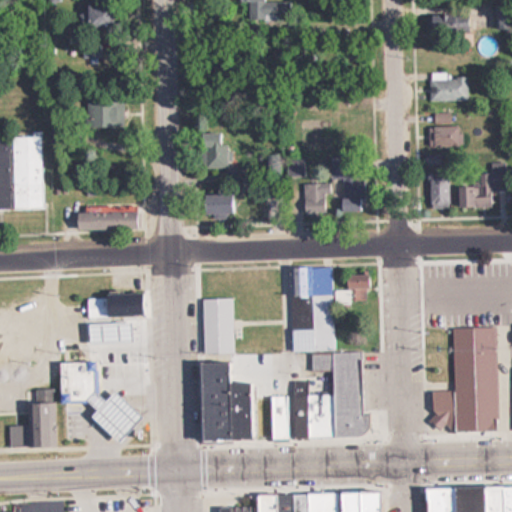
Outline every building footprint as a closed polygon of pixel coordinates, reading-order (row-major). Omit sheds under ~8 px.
[(265,1),(264,0),(237,0),(238,20),(290,19),(290,1),(265,1)] [(107,4),(82,4),(82,28),(107,28),(107,4)] [(466,101),(466,74),(428,74),(428,101),(466,101)] [(85,126),(122,126),(122,101),(85,101),(85,126)] [(428,126),(428,145),(455,145),(455,126),(428,126)] [(225,133),(200,133),(200,168),(225,168),(225,133)] [(40,137),(0,137),(0,209),(41,209),(40,137)] [(426,156),(427,208),(446,208),(445,155),(426,156)] [(489,162),(489,173),(478,173),(478,186),(454,186),(455,207),(490,206),(490,190),(506,190),(506,162),(489,162)] [(338,216),(363,216),(362,176),(337,176),(338,216)] [(329,183),(301,183),(301,221),(329,221),(329,183)] [(227,193),(198,193),(198,219),(227,219),(227,193)] [(71,208),(71,229),(135,228),(135,207),(71,208)] [(364,436),(363,351),(332,351),(332,302),(365,301),(364,275),(342,275),(342,290),(330,290),(330,294),(324,286),(310,296),(309,266),(288,266),(289,352),(330,351),(330,393),(306,393),(306,367),(297,367),(291,371),(285,371),(281,374),(277,368),(272,371),(272,388),(289,388),(289,395),(266,395),(267,437),(364,436)] [(144,315),(144,293),(84,294),(85,317),(144,315)] [(201,358),(228,357),(226,301),(200,302),(201,358)] [(451,327),(451,390),(429,390),(429,429),(496,429),(495,326),(451,327)] [(13,333),(0,333),(0,354),(13,355),(13,333)] [(55,402),(54,360),(92,359),(93,401),(55,402)] [(253,438),(252,382),(230,383),(230,362),(193,362),(194,439),(253,438)] [(81,399),(89,389),(100,399),(109,389),(137,416),(114,441),(85,415),(91,409),(81,399)]
